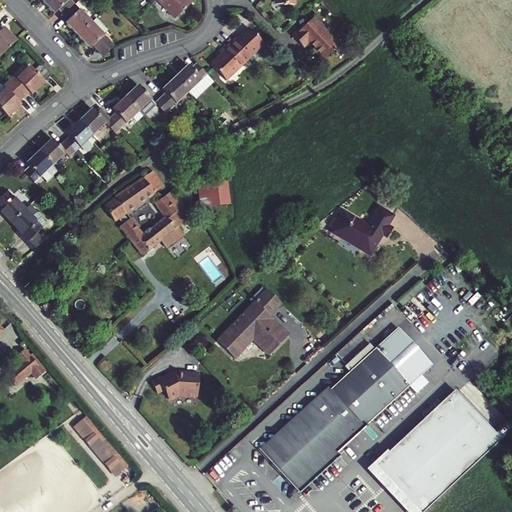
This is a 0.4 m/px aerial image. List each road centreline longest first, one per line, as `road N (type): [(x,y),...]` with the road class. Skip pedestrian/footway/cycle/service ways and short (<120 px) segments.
road 1 (unclassified): [(6,281),(129,174),(333,78),(425,0)]
road 2 (secondary): [(212,511),(6,281)]
road 3 (secondary): [(0,286),(194,511)]
road 4 (residential): [(90,84),(197,39),(214,18),(214,0)]
